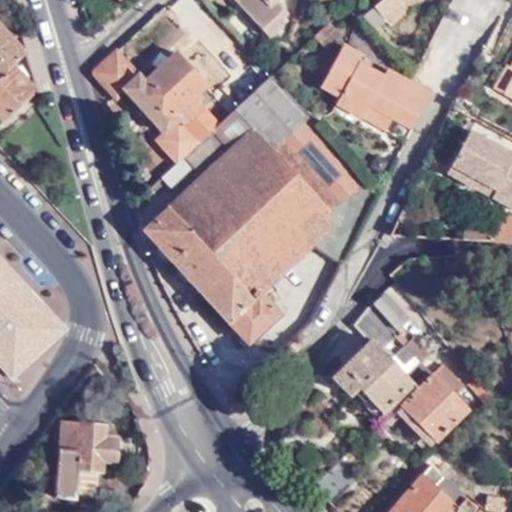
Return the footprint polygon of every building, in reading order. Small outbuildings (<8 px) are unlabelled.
[(233,0),(268,37),(284,22),(281,18),(286,13),(275,1),(276,0),(233,0)] [(377,0),(387,12),(402,0),(377,0)] [(14,65),(26,54),(13,40),(20,33),(0,11),(0,77),(14,65)] [(325,23),(310,38),(326,52),(339,37),(325,23)] [(380,60),(385,55),(375,46),(369,51),(380,60)] [(409,132),(427,97),(384,72),(380,78),(356,64),(360,58),(340,47),(316,90),(333,100),(329,108),(355,123),(357,121),(364,107),(409,132)] [(142,83),(114,53),(91,74),(113,99),(122,91),(162,133),(154,141),(175,164),(182,158),(196,144),(216,125),(196,104),(200,99),(197,95),(203,88),(173,55),(142,83)] [(380,78),(384,72),(360,58),(356,64),(380,78)] [(0,120),(2,123),(38,91),(14,65),(0,77),(0,120)] [(378,195),(269,77),(216,125),(196,144),(213,163),(199,176),(182,158),(175,164),(161,177),(173,189),(157,203),(163,209),(140,231),(242,345),(273,316),(254,296),(309,247),(338,268),(378,195)] [(357,121),(401,146),(409,132),(364,107),(357,121)] [(511,140),(471,118),(453,155),(499,179),(496,186),(511,195),(511,140)] [(147,191),(157,203),(173,189),(161,177),(147,191)] [(433,204),(408,191),(402,206),(426,218),(433,204)] [(495,230),(511,230),(511,208),(497,203),(495,230)] [(0,356),(8,365),(49,328),(22,299),(28,293),(0,262),(0,356)] [(61,327),(28,293),(22,299),(49,328),(8,365),(0,356),(0,368),(8,377),(61,327)] [(381,295),(368,304),(393,331),(404,319),(381,295)] [(393,331),(368,304),(352,325),(383,357),(387,352),(400,366),(409,357),(399,346),(389,336),(393,331)] [(409,357),(415,363),(425,354),(410,338),(399,346),(409,357)] [(463,374),(443,348),(437,354),(458,378),(463,374)] [(410,385),(412,387),(426,374),(415,363),(401,376),(383,357),(353,385),(381,414),(410,385)] [(437,367),(428,376),(449,399),(459,390),(437,367)] [(458,378),(478,405),(484,400),(463,374),(458,378)] [(449,399),(428,376),(413,388),(395,408),(430,444),(462,413),(449,399)] [(104,435),(105,426),(60,422),(54,496),(98,500),(101,463),(115,464),(118,436),(104,435)] [(309,487),(324,502),(345,481),(331,466),(309,487)] [(388,511),(472,511),(476,508),(462,495),(453,504),(433,487),(440,478),(428,466),(388,511)] [(488,495),(483,509),(492,511),(501,511),(505,500),(488,495)]
